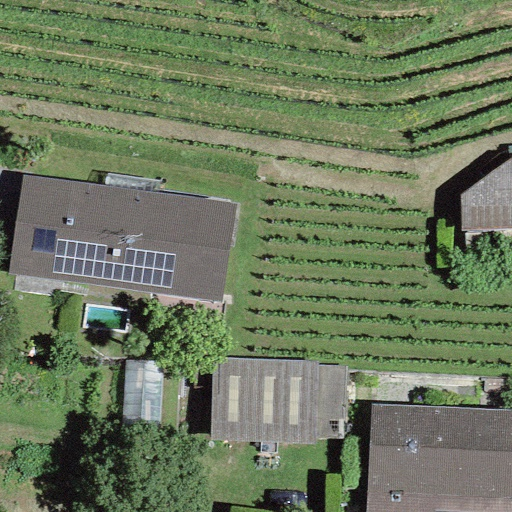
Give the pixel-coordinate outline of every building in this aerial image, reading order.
[(511,156),(459,196),(460,231),(511,228),(511,156)] [(235,205),(21,176),(7,274),(219,302),(235,205)] [(316,362),(212,358),(209,441),(314,445),(314,439),(341,439),(344,366),(316,366),(316,362)] [(122,425),(160,426),(161,361),(124,360),(122,425)] [(511,457),(511,410),(370,405),(365,511),(430,511),(449,511),(511,511),(511,465),(511,466),(511,457)]
